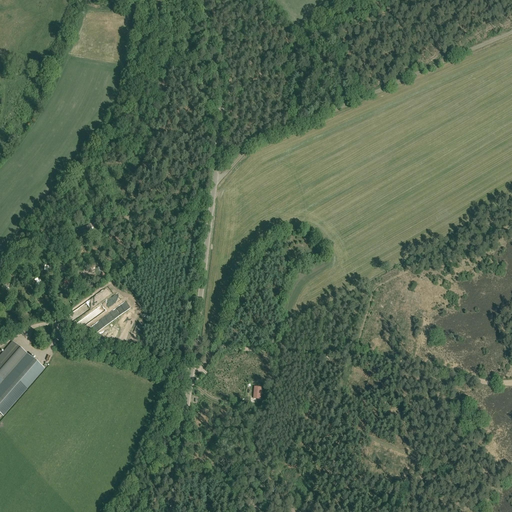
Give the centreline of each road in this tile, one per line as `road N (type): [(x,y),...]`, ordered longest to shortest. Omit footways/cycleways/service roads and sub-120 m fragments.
road 1 (unclassified): [(170,511),(221,101),(203,0)]
road 2 (track): [(190,372),(203,369),(217,346),(511,383)]
road 3 (track): [(354,358),(377,281),(511,202)]
